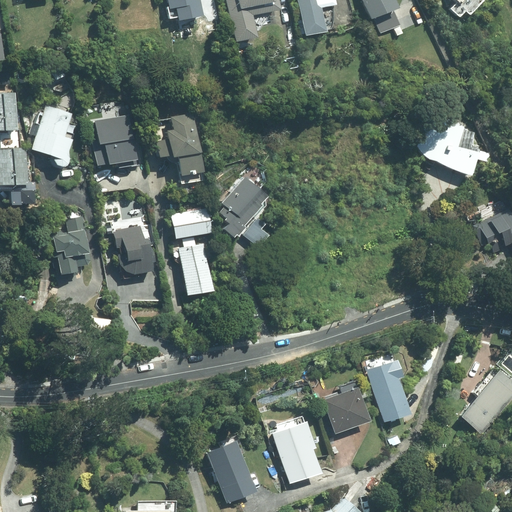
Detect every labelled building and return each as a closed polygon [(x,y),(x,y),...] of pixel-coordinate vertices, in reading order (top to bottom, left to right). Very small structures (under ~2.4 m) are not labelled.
[(165,0),(167,10),(198,4),(197,0),(165,0)] [(255,40),(254,34),(264,22),(265,22),(266,22),(267,22),(268,22),(269,22),(270,22),(270,21),(271,21),(272,20),(273,19),(273,18),(274,18),(274,17),(274,16),(274,15),(274,14),(274,13),(280,12),(277,0),(225,0),(232,43),(255,40)] [(294,0),(302,38),(329,33),(332,16),(330,7),(334,7),(332,0),(294,0)] [(392,0),(360,0),(368,20),(396,8),(392,0)] [(456,0),(449,8),(457,15),(463,8),(468,13),(479,0),(456,0)] [(215,8),(194,11),(198,33),(218,30),(215,8)] [(24,30),(12,30),(11,40),(24,40),(24,30)] [(193,69),(178,72),(182,88),(196,85),(193,69)] [(58,70),(45,78),(55,95),(69,86),(58,70)] [(0,131),(15,131),(13,90),(0,90),(0,131)] [(37,113),(34,122),(32,122),(27,135),(34,137),(30,151),(50,158),(48,164),(63,169),(67,157),(66,157),(73,135),(64,132),(71,113),(45,105),(42,114),(37,113)] [(201,178),(191,111),(169,115),(171,130),(164,131),(165,139),(154,141),(156,158),(176,155),(179,181),(201,178)] [(453,146),(459,125),(423,115),(414,147),(418,148),(417,151),(422,153),(421,156),(434,159),(434,161),(444,163),(443,166),(457,169),(457,171),(468,173),(474,151),(453,146)] [(128,117),(90,121),(95,166),(133,162),(128,117)] [(23,185),(23,148),(18,148),(17,134),(0,134),(0,184),(8,184),(8,203),(31,203),(30,184),(23,185)] [(356,156),(363,178),(391,169),(383,147),(380,148),(378,142),(370,145),(372,150),(356,156)] [(301,183),(302,185),(334,178),(328,151),(306,156),(308,167),(279,173),(281,181),(294,178),(295,184),(301,183)] [(235,236),(238,232),(255,247),(266,234),(259,228),(263,223),(251,213),(267,196),(255,185),(259,179),(252,173),(251,172),(247,168),(226,192),(228,194),(220,203),(222,205),(216,212),(221,216),(219,219),(224,224),(219,230),(229,239),(233,235),(235,236)] [(511,216),(507,206),(470,224),(480,244),(488,240),(493,251),(509,244),(511,250),(511,216)] [(206,208),(168,214),(171,238),(210,232),(206,208)] [(85,252),(79,216),(63,216),(66,231),(52,233),(59,273),(74,270),(71,254),(85,252)] [(138,225),(109,232),(113,246),(120,245),(122,251),(117,252),(117,253),(116,254),(115,255),(115,256),(115,257),(115,258),(115,259),(115,260),(115,261),(115,262),(115,263),(115,264),(116,264),(116,265),(116,266),(117,267),(118,268),(118,269),(119,269),(119,270),(120,270),(121,271),(122,271),(123,272),(124,272),(125,273),(126,273),(127,273),(150,268),(144,237),(141,237),(138,225)] [(192,236),(180,238),(181,246),(175,247),(183,294),(210,290),(202,242),(194,244),(192,236)] [(112,318),(81,317),(80,334),(111,335),(112,318)] [(394,356),(363,366),(380,422),(408,413),(396,377),(401,376),(394,356)] [(489,368),(480,380),(484,383),(456,417),(479,435),(511,395),(511,382),(496,370),(494,372),(489,368)] [(336,385),(338,391),(319,398),(331,434),(367,422),(356,391),(352,379),(336,385)] [(293,415),(292,413),(265,421),(267,427),(284,484),(318,474),(310,448),(313,447),(303,412),(293,415)] [(237,447),(240,446),(236,434),(203,446),(223,503),(253,492),(237,447)] [(357,511),(339,494),(328,507),(313,511),(357,511)] [(134,509),(122,509),(121,511),(171,511),(172,502),(134,501),(134,509)]
